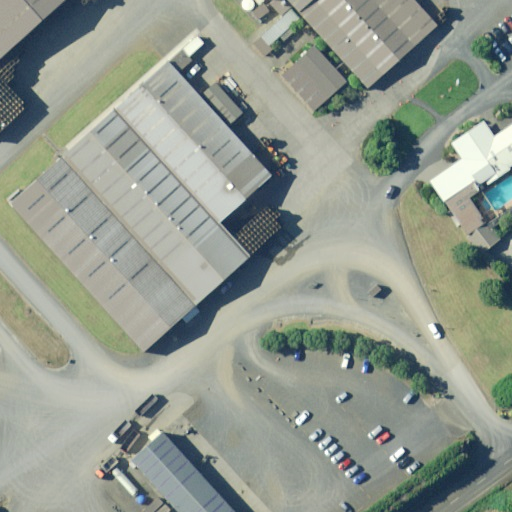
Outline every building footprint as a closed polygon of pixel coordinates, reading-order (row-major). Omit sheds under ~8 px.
[(0,0),(0,49),(54,0),(0,0)] [(257,0),(242,0),(240,2),(247,13),(260,3),(257,0)] [(424,0),(291,0),(366,81),(438,15),(424,0)] [(72,1),(56,16),(67,29),(83,14),(72,1)] [(171,49),(177,55),(171,60),(180,70),(208,45),(199,35),(183,49),(177,43),(171,49)] [(348,82),(315,46),(292,67),(325,103),(331,98),(348,82)] [(6,193),(139,341),(250,242),(219,208),(261,171),(158,57),(6,193)] [(4,71),(0,74),(0,110),(4,107),(17,122),(36,106),(4,71)] [(217,80),(202,94),(233,126),(247,112),(217,80)] [(511,111),(428,169),(447,197),(511,153),(511,111)] [(485,222),(467,234),(481,254),(498,241),(485,222)] [(135,452),(185,511),(251,511),(173,420),(135,452)]
